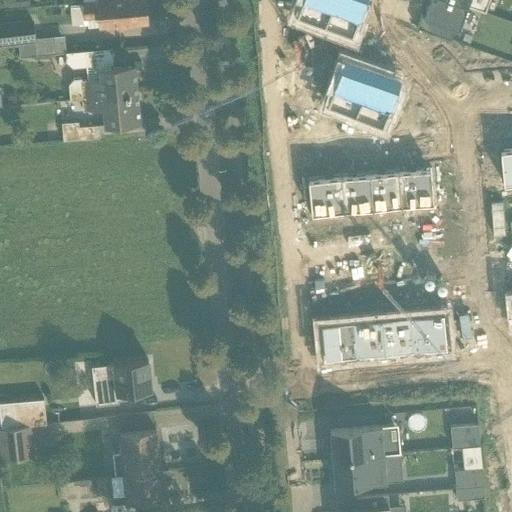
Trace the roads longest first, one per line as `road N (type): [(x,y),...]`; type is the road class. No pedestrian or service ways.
road 1 (unclassified): [(193,0),(238,511)]
road 2 (residential): [(462,147),(476,345),(496,365)]
road 3 (residential): [(496,365),(311,382)]
road 4 (residential): [(462,147),(285,165)]
road 5 (residential): [(381,0),(370,31),(377,53),(446,106)]
